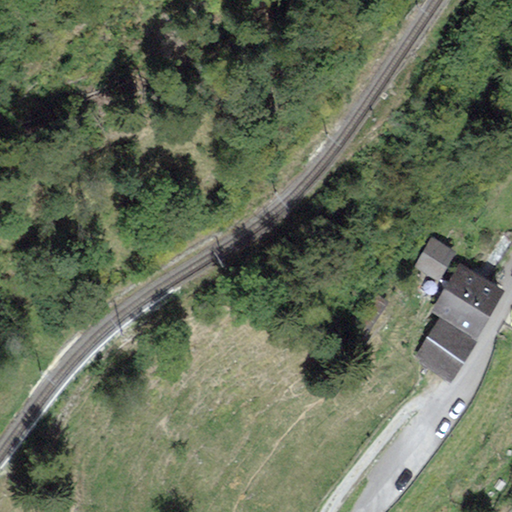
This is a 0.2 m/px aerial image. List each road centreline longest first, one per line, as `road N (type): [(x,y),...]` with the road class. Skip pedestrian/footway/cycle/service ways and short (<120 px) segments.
road 1 (unclassified): [(511,279),(468,375),(360,511)]
road 2 (track): [(434,415),(388,432),(329,511)]
